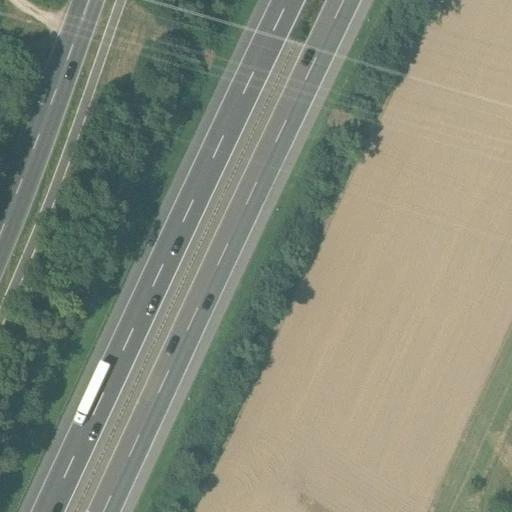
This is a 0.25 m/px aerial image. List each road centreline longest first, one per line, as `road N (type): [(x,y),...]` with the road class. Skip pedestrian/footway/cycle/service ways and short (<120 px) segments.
road 1 (motorway): [(299,0),(57,511)]
road 2 (motorway): [(114,511),(352,0)]
road 3 (secondary): [(90,0),(0,231)]
